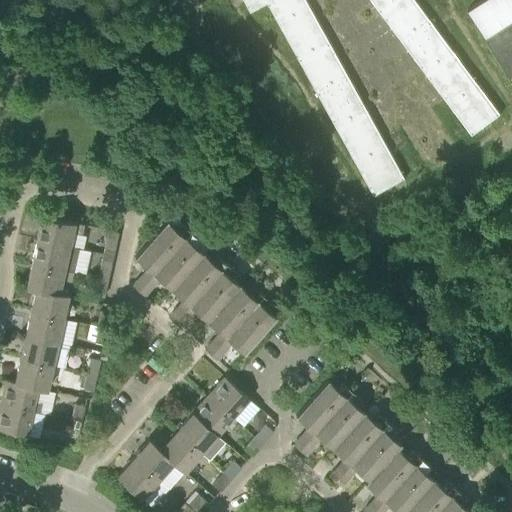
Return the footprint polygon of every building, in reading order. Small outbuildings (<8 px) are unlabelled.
[(245,0),(252,12),(268,3),(374,194),(405,178),(306,0),(371,0),(472,135),(500,114),(415,0),(245,0)] [(511,0),(480,0),(468,8),(485,36),(511,18),(511,0)] [(511,38),(511,18),(485,36),(494,51),(511,38)] [(511,59),(511,38),(494,51),(504,66),(511,59)] [(36,238),(69,245),(72,232),(82,234),(84,224),(42,214),(36,238)] [(150,238),(169,254),(190,230),(180,222),(175,228),(166,220),(150,238)] [(118,231),(108,229),(104,247),(114,249),(118,231)] [(190,230),(169,254),(187,270),(203,252),(195,245),(200,239),(190,230)] [(31,262),(73,272),(75,261),(66,259),(69,245),(36,238),(31,262)] [(169,254),(150,238),(135,256),(147,267),(132,284),(138,289),(169,254)] [(203,252),(187,270),(205,286),(226,262),(216,253),(211,259),(203,252)] [(169,254),(138,289),(144,294),(159,277),(172,288),(187,270),(169,254)] [(98,277),(107,279),(111,261),(102,259),(98,277)] [(71,281),(73,272),(31,262),(26,286),(35,288),(58,294),(59,291),(61,279),(71,281)] [(226,262),(205,286),(223,302),(239,284),(231,276),(236,270),(226,262)] [(205,286),(187,270),(172,288),(183,299),(168,316),(174,321),(205,286)] [(107,279),(98,277),(94,294),(103,296),(107,279)] [(241,318),(263,294),(253,285),(247,291),(239,284),(223,302),(241,318)] [(223,302),(205,286),(174,321),(180,326),(195,309),(207,320),(223,302)] [(30,310),(63,317),(68,293),(59,291),(58,294),(35,288),(30,310)] [(241,318),(260,334),(276,316),(267,308),(272,302),(263,294),(241,318)] [(210,353),(241,318),(223,302),(207,320),(219,330),(204,348),(210,353)] [(25,334),(57,341),(63,317),(30,310),(25,334)] [(97,326),(107,328),(110,312),(100,310),(97,326)] [(260,334),(241,318),(210,353),(216,358),(231,341),(244,352),(260,334)] [(107,328),(97,326),(93,341),(103,343),(107,328)] [(20,357),(52,364),(57,341),(25,334),(20,357)] [(46,390),(52,364),(20,357),(15,380),(37,385),(37,387),(46,390)] [(87,372),(96,374),(100,359),(90,357),(87,372)] [(96,374),(87,372),(83,388),(93,390),(96,374)] [(208,394),(232,416),(249,397),(224,376),(208,394)] [(0,402),(32,410),(37,387),(37,385),(15,380),(5,378),(0,401),(0,402)] [(327,379),(311,397),(330,413),(351,389),(341,381),(336,387),(327,379)] [(351,389),(330,413),(348,429),(364,411),(356,404),(361,398),(351,389)] [(232,416),(208,394),(192,412),(217,434),(232,416)] [(330,413),(311,397),(295,415),(308,426),(293,443),(299,448),(330,413)] [(32,410),(0,402),(0,428),(27,434),(32,410)] [(71,418),(81,421),(84,405),(75,403),(71,418)] [(364,411),(348,429),(366,445),(387,421),(377,412),(372,418),(364,411)] [(217,434),(192,412),(176,430),(201,452),(217,434)] [(330,413),(299,448),(305,453),(320,436),(332,447),(348,429),(330,413)] [(387,421),(366,445),(384,461),(397,447),(400,443),(392,435),(397,429),(387,421)] [(254,436),(262,442),(273,430),(265,424),(254,436)] [(348,429),(332,447),(344,458),(329,475),(335,480),(366,445),(348,429)] [(201,452),(176,430),(160,448),(174,460),(173,461),(184,471),(201,452)] [(262,442),(254,436),(244,448),(251,454),(262,442)] [(158,479),(173,461),(174,460),(160,448),(149,438),(133,457),(158,479)] [(366,445),(335,480),(341,485),(356,468),(368,478),(369,479),(381,465),(384,461),(366,445)] [(397,447),(384,461),(381,465),(399,481),(420,457),(410,448),(405,454),(397,447)] [(141,497),(158,479),(133,457),(116,475),(141,497)] [(420,457),(399,481),(417,496),(433,478),(425,471),(430,465),(420,457)] [(223,472),(230,478),(241,466),(233,460),(223,472)] [(371,511),(399,481),(381,465),(369,479),(368,478),(365,482),(377,493),(362,510),(364,511),(371,511)] [(230,478),(223,472),(212,484),(220,490),(230,478)] [(434,511),(435,511),(456,488),(446,479),(441,485),(433,478),(417,496),(434,511)] [(399,481),(371,511),(381,511),(389,504),(398,511),(403,511),(417,496),(399,481)] [(435,511),(468,511),(469,511),(461,503),(466,497),(456,488),(435,511)] [(187,505),(195,511),(205,499),(198,493),(187,505)] [(434,511),(417,496),(403,511),(434,511)] [(193,511),(195,511),(187,505),(183,501),(174,511),(193,511)]
